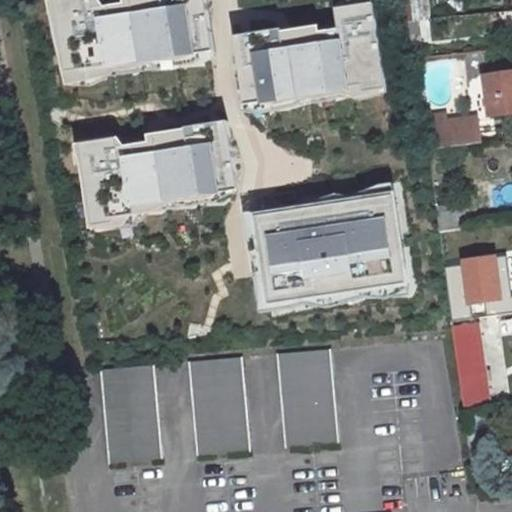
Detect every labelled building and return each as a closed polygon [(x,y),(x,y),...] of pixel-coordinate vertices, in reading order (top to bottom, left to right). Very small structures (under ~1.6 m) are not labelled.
[(92,0),(53,0),(68,83),(89,79),(88,72),(195,53),(195,57),(213,54),(204,0),(124,0),(123,0),(124,7),(94,12),(92,0)] [(433,15),(433,0),(414,0),(414,14),(433,15)] [(281,32),(233,40),(245,108),(361,88),(362,95),(384,91),(371,5),(334,11),(338,31),(318,35),(317,29),(281,36),(281,32)] [(490,114),(511,111),(511,70),(485,75),(490,114)] [(431,122),(420,123),(424,152),(483,143),(479,116),(448,120),(447,111),(430,113),(431,122)] [(118,140),(81,146),(93,229),(115,225),(114,220),(135,217),(134,206),(238,193),(227,124),(186,130),(186,132),(148,138),(149,145),(119,149),(118,140)] [(405,284),(392,197),(256,219),(269,306),(405,284)] [(453,206),(433,208),(437,234),(457,231),(453,206)] [(457,231),(437,234),(444,279),(464,277),(457,231)] [(480,327),(451,331),(462,402),(490,398),(480,327)] [(335,352),(282,357),(290,450),(343,445),(335,352)] [(247,360),(194,364),(202,458),(255,453),(247,360)] [(158,366),(105,372),(113,465),(165,461),(158,366)] [(487,433),(467,436),(472,470),(492,466),(487,433)] [(58,477),(44,478),(47,492),(61,491),(58,477)]
